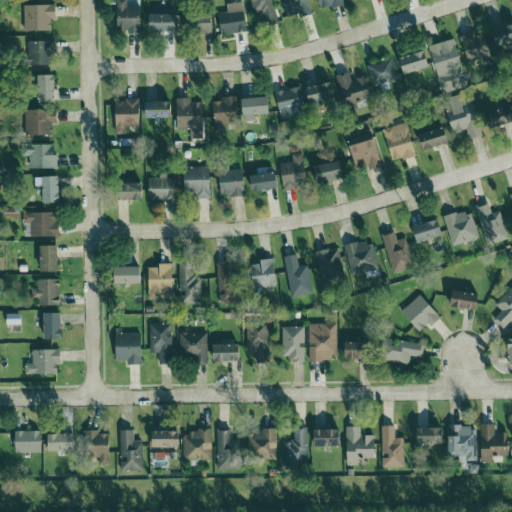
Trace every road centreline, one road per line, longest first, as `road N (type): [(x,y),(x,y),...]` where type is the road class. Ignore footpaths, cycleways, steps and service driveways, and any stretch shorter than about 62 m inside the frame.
road 1 (residential): [(0,398),(511,391)]
road 2 (residential): [(92,232),(289,222),(511,161)]
road 3 (residential): [(90,0),(93,397)]
road 4 (residential): [(462,0),(270,56),(91,64)]
